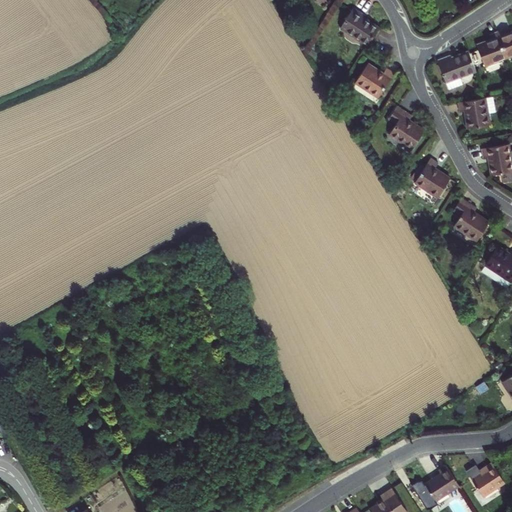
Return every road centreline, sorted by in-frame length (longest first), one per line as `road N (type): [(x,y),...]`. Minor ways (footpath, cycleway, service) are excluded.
road 1 (residential): [(304,511),(418,447),(511,432)]
road 2 (residential): [(409,54),(464,173),(511,211)]
